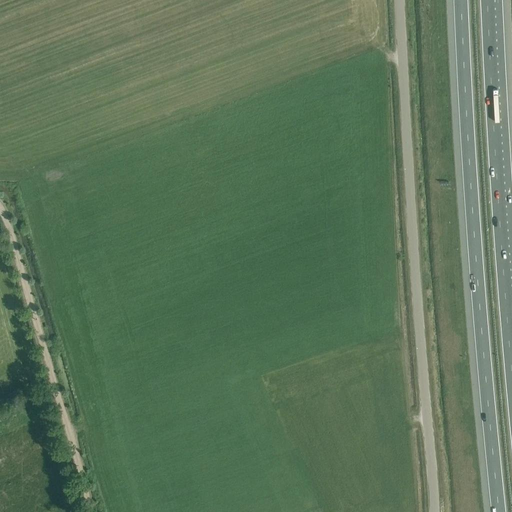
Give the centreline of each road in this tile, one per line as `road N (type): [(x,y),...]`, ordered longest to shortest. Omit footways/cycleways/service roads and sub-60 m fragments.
road 1 (motorway): [(460,0),(498,511)]
road 2 (unclassified): [(433,511),(399,0)]
road 3 (motorway): [(511,375),(488,0)]
road 4 (track): [(91,511),(0,206)]
